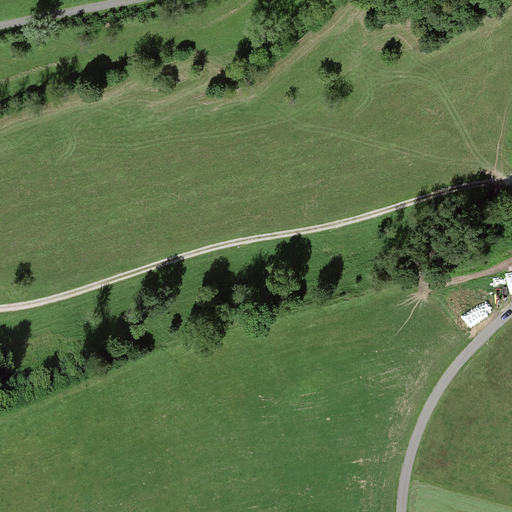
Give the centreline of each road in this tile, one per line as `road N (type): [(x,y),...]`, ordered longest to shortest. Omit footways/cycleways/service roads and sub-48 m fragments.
road 1 (track): [(0,309),(222,244),(511,179)]
road 2 (unclassified): [(400,511),(426,407),(480,335),(511,308)]
road 3 (track): [(125,0),(0,24)]
